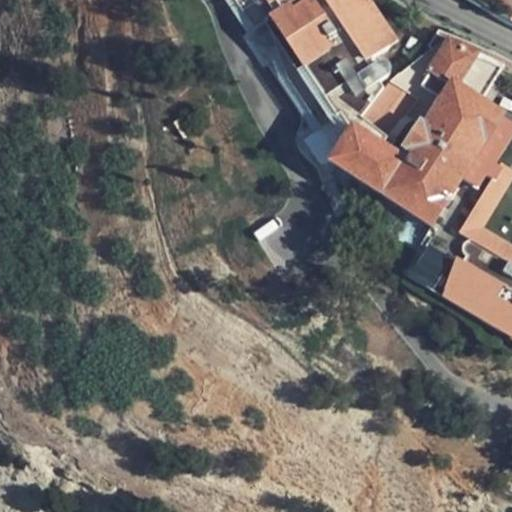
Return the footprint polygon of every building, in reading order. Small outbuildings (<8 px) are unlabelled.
[(222,0),(213,0),(294,112),(295,114),(296,117),(297,121),(298,124),(297,127),(297,129),(296,132),(295,136),(294,140),(295,146),(296,149),(297,152),(299,156),(299,159),(301,160),(304,164),(312,172),(314,174),(317,177),(321,183),(325,191),(328,195),(330,203),(332,208),(334,214),(335,217),(343,214),(362,182),(337,168),(352,142),(339,122),(319,136),(282,83),(266,34),(270,31),(265,24),(248,36),(222,0)] [(222,0),(248,36),(265,24),(270,31),(266,34),(282,83),(319,136),(339,122),(352,142),(356,135),(386,89),(371,68),(393,52),(356,0),(222,0)] [(427,51),(387,88),(421,108),(438,118),(409,166),(391,156),(356,135),(352,142),(337,168),(362,182),(436,227),(464,180),(476,186),(483,173),(491,177),(497,166),(491,161),(511,126),(511,124),(469,99),(456,90),(470,65),(477,53),(445,40),(427,51)] [(484,73),(470,65),(456,90),(469,99),(475,89),(481,79),(484,73)] [(488,84),(481,79),(475,89),(483,93),(488,84)] [(421,108),(387,88),(386,89),(356,135),(391,156),(421,108)] [(475,241),(477,241),(441,231),(412,280),(498,332),(502,326),(450,294),(472,259),(468,256),(466,252),(467,247),(469,244),(475,241)] [(511,260),(480,241),(477,241),(475,241),(469,244),(467,247),(466,252),(468,256),(472,259),(450,294),(502,326),(511,331),(511,260)]
